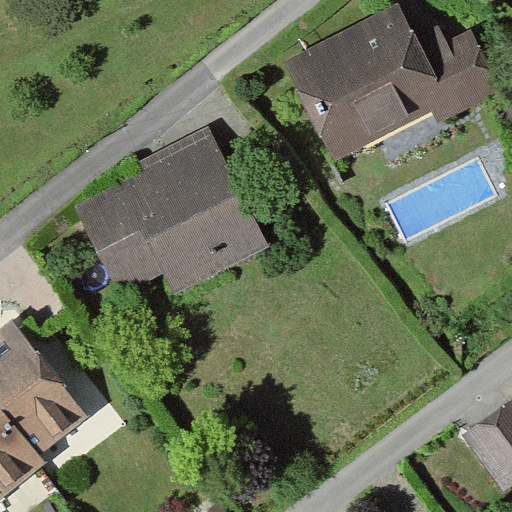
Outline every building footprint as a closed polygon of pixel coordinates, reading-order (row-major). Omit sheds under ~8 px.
[(399,16),(298,64),(338,146),(434,99),(442,114),(495,88),(471,39),(447,50),(439,34),(414,47),(399,16)] [(511,102),(503,107),(511,124),(511,102)] [(260,243),(208,137),(141,170),(145,178),(85,208),(122,282),(166,261),(177,283),(260,243)] [(76,411),(14,332),(0,343),(0,484),(34,459),(27,450),(76,411)] [(505,481),(511,476),(511,406),(472,436),(505,481)]
